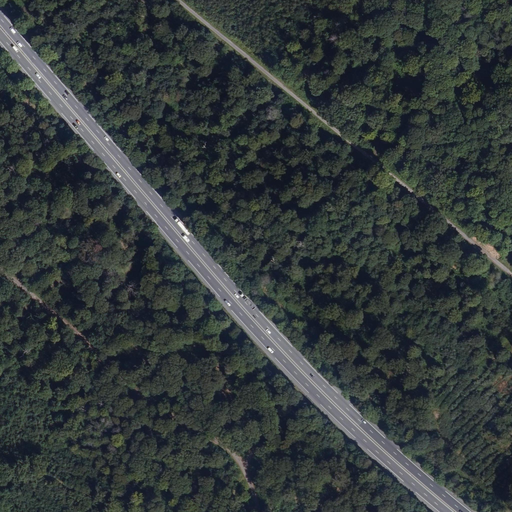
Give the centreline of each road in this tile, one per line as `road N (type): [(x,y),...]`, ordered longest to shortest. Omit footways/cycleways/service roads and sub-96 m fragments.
road 1 (motorway): [(463,511),(261,321),(0,18)]
road 2 (motorway): [(0,35),(287,364),(446,511)]
road 3 (track): [(511,276),(176,0)]
road 4 (track): [(259,511),(247,463),(136,393),(0,267)]
road 5 (unknown): [(123,511),(0,452)]
